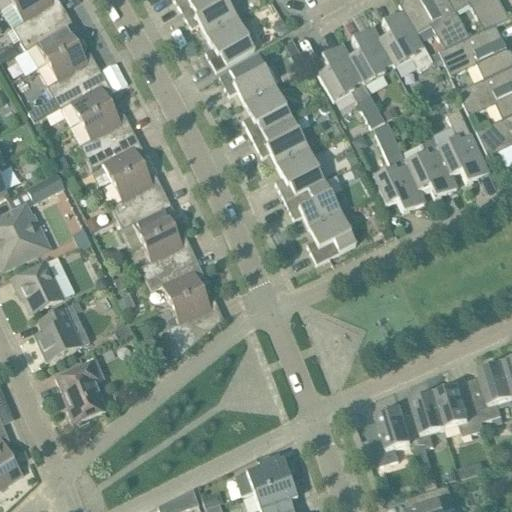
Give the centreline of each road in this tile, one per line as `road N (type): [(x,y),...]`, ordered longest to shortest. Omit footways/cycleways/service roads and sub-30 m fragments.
road 1 (residential): [(270,310),(222,200),(109,0)]
road 2 (residential): [(54,486),(270,310)]
road 3 (residential): [(270,310),(511,203)]
road 4 (residential): [(312,418),(511,324)]
road 5 (residential): [(132,511),(312,418)]
road 6 (residential): [(54,486),(0,358)]
